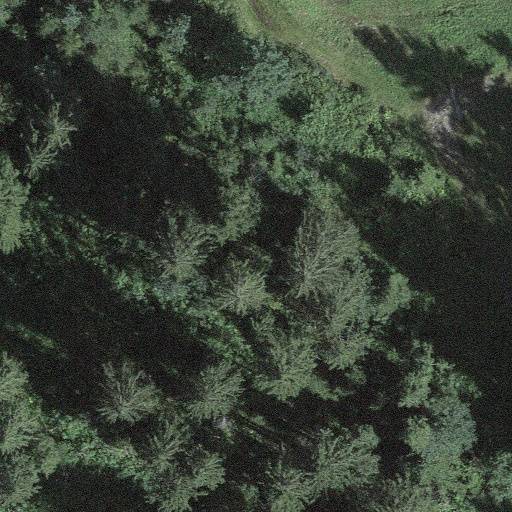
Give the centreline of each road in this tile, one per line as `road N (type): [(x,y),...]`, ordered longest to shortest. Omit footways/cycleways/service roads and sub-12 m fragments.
road 1 (track): [(511,294),(442,119),(511,75)]
road 2 (track): [(257,0),(280,31),(312,52),(442,119)]
